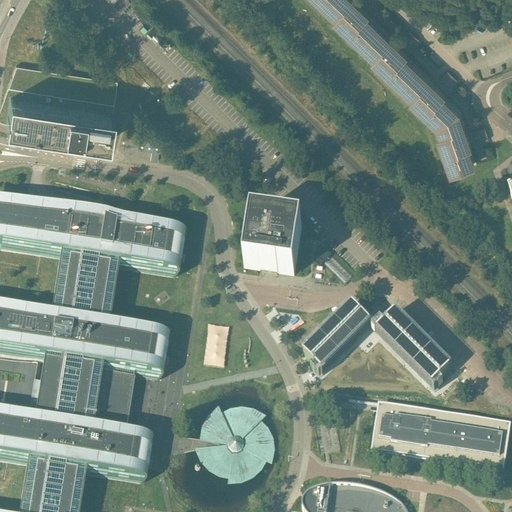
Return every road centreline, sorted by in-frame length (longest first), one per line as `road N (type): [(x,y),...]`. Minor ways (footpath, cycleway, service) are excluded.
road 1 (residential): [(279,511),(297,466),(296,400),(281,361),(228,281),(213,202),(175,179),(19,154)]
road 2 (residential): [(389,0),(485,95)]
